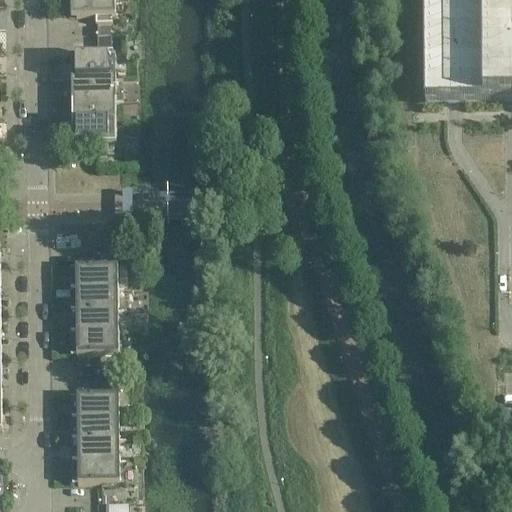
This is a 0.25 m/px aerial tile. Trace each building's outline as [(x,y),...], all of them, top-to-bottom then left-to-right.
[(115,20),(114,0),(70,0),(71,20),(95,20),(96,27),(112,27),(112,20),(115,20)] [(511,0),(424,0),(424,28),(425,108),(511,107),(511,106),(511,0)] [(116,82),(115,60),(113,60),(113,52),(96,53),(96,60),(71,60),(71,83),(116,82)] [(116,104),(116,82),(71,83),(72,104),(116,104)] [(116,126),(116,104),(72,104),(72,126),(116,126)] [(116,148),(116,126),(72,126),(72,149),(97,148),(97,156),(114,156),(114,148),(116,148)] [(118,293),(117,270),(75,270),(75,271),(70,271),(70,286),(71,286),(71,293),(118,293)] [(118,314),(118,293),(71,293),(71,301),(70,301),(70,315),(118,314)] [(118,336),(118,314),(70,315),(71,329),(71,336),(118,336)] [(118,358),(118,336),(71,336),(71,344),(71,358),(76,358),(76,359),(118,358)] [(119,421),(119,399),(77,399),(77,400),(71,400),(71,414),(72,414),(72,422),(119,421)] [(119,443),(119,421),(72,422),(72,429),(72,443),(119,443)] [(120,464),(119,443),(72,443),(72,457),(72,465),(120,464)] [(120,487),(120,464),(72,465),(72,473),(72,487),(78,487),(78,488),(120,487)]
